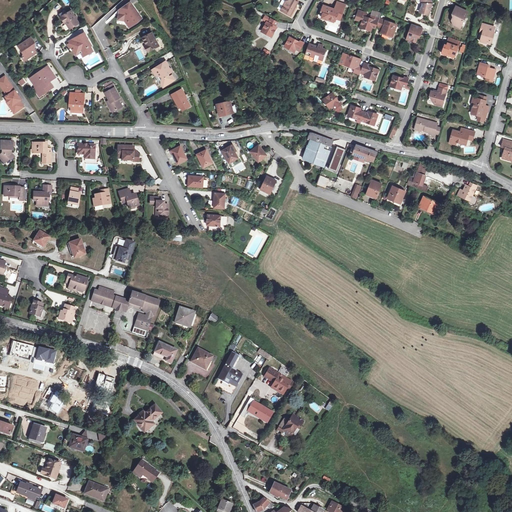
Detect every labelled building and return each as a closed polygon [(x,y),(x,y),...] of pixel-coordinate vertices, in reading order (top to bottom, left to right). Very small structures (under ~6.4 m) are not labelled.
[(298,0),(286,0),(286,1),(287,2),(288,3),(286,7),(284,6),(282,11),(292,16),(295,12),(294,11),(297,7),(299,2),(298,1),(298,0)] [(431,0),(421,0),(422,4),(420,12),(429,15),(432,4),(431,0)] [(347,4),(338,1),(335,11),(331,9),(331,8),(324,6),(322,12),(324,12),(322,19),(327,20),(328,19),(336,22),(337,19),(338,17),(342,18),(347,4)] [(141,17),(133,5),(125,11),(123,13),(120,12),(118,20),(125,21),(128,22),(131,27),(139,22),(137,19),(141,17)] [(454,25),(461,28),(466,16),(465,16),(468,11),(456,6),(454,11),(454,12),(453,15),(454,16),(454,17),(452,20),(454,25)] [(377,26),(380,18),(382,13),(373,10),(371,18),(366,17),(367,14),(359,11),(356,19),(363,21),(361,26),(371,29),(372,27),(373,25),(377,27),(377,26)] [(65,12),(59,15),(64,23),(65,22),(66,24),(70,29),(79,23),(72,11),(67,14),(65,12)] [(278,22),(272,18),(269,23),(268,22),(263,31),(272,36),(278,27),(276,26),(278,22)] [(397,25),(382,19),(380,25),(383,26),(383,28),(382,32),(393,36),(397,25)] [(423,28),(412,24),(407,38),(412,39),(412,41),(416,42),(419,33),(421,34),(423,28)] [(492,32),(494,27),(483,24),(481,29),(484,30),(483,33),(481,42),(490,44),(492,36),(493,37),(495,32),(492,32)] [(153,33),(143,38),(147,46),(146,46),(150,52),(160,47),(153,33)] [(71,43),(68,44),(70,49),(75,47),(75,48),(73,49),(76,54),(80,51),(82,52),(85,57),(91,54),(90,53),(93,52),(90,47),(92,46),(85,35),(78,40),(76,38),(70,41),(71,43)] [(29,41),(19,47),(24,54),(23,57),(29,59),(37,53),(32,45),(35,43),(31,37),(28,39),(29,41)] [(291,37),(286,46),(296,51),(297,49),(300,51),(305,43),(301,41),(300,42),(291,37)] [(461,41),(451,37),(448,45),(446,44),(443,53),(447,55),(448,52),(455,55),(456,55),(461,41)] [(310,44),(306,54),(315,58),(316,55),(320,56),(319,59),(323,61),(327,50),(323,48),(324,46),(320,44),(318,48),(316,47),(317,46),(310,44)] [(140,49),(136,51),(140,60),(144,58),(140,49)] [(361,59),(344,53),(340,63),(356,69),(357,69),(356,73),(360,74),(361,73),(363,67),(359,65),(361,59)] [(158,71),(155,72),(157,77),(162,78),(161,83),(163,87),(173,80),(170,76),(169,76),(168,75),(172,73),(167,63),(161,66),(160,65),(159,65),(158,68),(157,69),(158,71)] [(369,65),(364,63),(363,67),(361,73),(366,75),(376,79),(379,70),(369,66),(369,65)] [(489,68),(490,66),(481,63),(477,74),(487,77),(486,80),(492,81),(496,70),(489,68)] [(46,68),(35,76),(40,84),(43,89),(45,88),(48,91),(54,87),(52,84),(50,84),(49,85),(48,83),(50,82),(56,77),(52,71),(49,72),(46,68)] [(407,85),(409,78),(404,77),(404,78),(394,75),(391,85),(401,88),(402,86),(406,87),(407,85)] [(21,100),(22,99),(6,76),(2,78),(5,84),(2,86),(8,95),(6,96),(11,103),(9,104),(12,109),(14,108),(17,112),(23,108),(19,102),(21,100)] [(23,78),(18,82),(22,87),(27,83),(23,78)] [(449,85),(441,83),(439,91),(438,93),(434,91),(432,91),(431,96),(433,101),(434,104),(442,106),(445,95),(446,95),(449,85)] [(43,89),(40,84),(39,85),(44,94),(48,91),(45,88),(43,89)] [(107,91),(105,93),(109,100),(112,104),(109,105),(113,112),(122,107),(118,99),(120,98),(114,87),(114,88),(107,91)] [(182,90),(171,95),(177,107),(179,106),(182,110),(183,113),(191,108),(187,100),(188,100),(182,90)] [(155,102),(156,104),(165,100),(161,93),(144,101),(146,106),(155,102)] [(341,106),(343,104),(342,103),(340,101),(339,102),(333,93),(325,99),(331,108),(333,107),(335,110),(336,109),(341,106)] [(84,96),(71,96),(70,106),(72,106),(72,111),(83,112),(84,96)] [(485,106),(486,101),(478,99),(476,98),(475,99),(474,103),(471,114),(478,116),(481,117),(480,121),(484,122),(487,113),(483,112),(485,106)] [(231,101),(217,105),(220,116),(233,113),(232,106),(231,101)] [(362,109),(352,105),(349,115),(351,115),(350,117),(350,118),(350,119),(354,121),(355,120),(356,119),(356,117),(358,118),(357,120),(358,120),(361,121),(365,112),(361,110),(362,109)] [(368,113),(365,112),(361,121),(365,122),(366,121),(375,124),(378,115),(369,111),(368,113)] [(437,123),(418,118),(415,127),(422,129),(425,130),(424,131),(430,133),(429,134),(434,135),(434,134),(436,127),(437,123)] [(398,128),(394,126),(390,137),(391,138),(393,134),(395,135),(398,128)] [(473,136),(475,132),(461,128),(460,132),(453,131),(450,141),(456,142),(461,144),(462,141),(466,142),(467,139),(470,140),(472,136),(473,136)] [(314,134),(313,134),(310,141),(308,147),(307,149),(303,159),(324,168),(334,141),(314,134)] [(3,160),(6,163),(9,160),(10,161),(14,158),(10,154),(10,151),(12,151),(13,142),(1,142),(0,151),(2,151),(2,153),(0,154),(0,159),(2,161),(3,160)] [(511,150),(510,150),(511,142),(510,142),(509,145),(502,144),(501,147),(503,148),(505,148),(504,152),(503,156),(508,157),(507,160),(511,161),(511,150)] [(45,157),(51,157),(51,153),(46,153),(47,149),(47,143),(33,143),(32,152),(42,153),(42,157),(45,157)] [(86,154),(86,158),(94,158),(95,145),(78,144),(78,153),(85,153),(86,154)] [(259,162),(266,157),(261,150),(263,149),(260,145),(251,152),(259,162)] [(353,154),(355,155),(365,159),(366,160),(367,161),(368,162),(369,162),(373,163),(374,160),(377,152),(357,145),(356,146),(354,145),(351,153),(353,154)] [(133,147),(118,146),(118,154),(122,154),(122,159),(122,161),(133,161),(133,162),(138,162),(138,158),(136,155),(133,155),(133,152),(133,147)] [(230,164),(239,159),(235,152),(234,153),(231,146),(222,151),(230,164)] [(179,164),(188,159),(184,153),(180,147),(172,151),(179,164)] [(344,158),(342,157),(344,150),(338,147),(329,170),(336,173),(338,173),(344,158)] [(204,168),(214,164),(210,157),(206,151),(198,155),(204,168)] [(365,159),(355,155),(354,160),(364,163),(365,159)] [(417,173),(415,179),(413,186),(426,192),(428,188),(422,186),(425,178),(425,177),(424,176),(426,170),(421,168),(419,167),(417,173)] [(328,179),(321,176),(318,185),(325,188),(328,179)] [(204,188),(204,177),(197,177),(197,178),(189,177),(189,187),(204,188)] [(270,194),(274,185),(275,186),(277,182),(268,177),(264,185),(262,184),(260,189),(270,194)] [(372,180),(367,194),(371,195),(371,196),(377,199),(382,184),(372,180)] [(351,196),(356,198),(361,185),(356,183),(351,196)] [(467,185),(464,191),(461,190),(459,195),(469,200),(467,204),(472,206),(476,205),(478,201),(477,197),(473,196),(477,187),(471,183),(469,187),(467,185)] [(19,197),(19,201),(23,201),(24,189),(20,189),(20,187),(4,186),(4,196),(19,197)] [(44,203),(48,203),(49,195),(51,195),(52,187),(44,186),(44,193),(34,193),(34,201),(38,201),(37,206),(43,206),(44,203)] [(388,198),(401,204),(406,192),(393,186),(388,198)] [(72,187),(71,192),(68,203),(78,205),(80,194),(78,194),(79,189),(72,187)] [(104,191),(104,193),(100,194),(95,195),(96,198),(93,199),(95,207),(102,205),(102,204),(106,203),(106,204),(110,203),(108,190),(104,191)] [(128,190),(119,192),(122,203),(127,202),(129,208),(130,208),(136,206),(139,205),(135,194),(131,195),(129,196),(128,190)] [(216,194),(215,201),(216,201),(216,208),(225,209),(226,195),(216,194)] [(158,197),(150,197),(150,203),(156,203),(156,209),(159,209),(158,217),(167,217),(167,207),(164,207),(164,206),(164,202),(158,202),(158,197)] [(436,214),(440,204),(425,197),(420,207),(436,214)] [(436,214),(420,207),(419,209),(435,216),(436,214)] [(217,216),(212,215),(212,216),(208,216),(208,226),(211,226),(210,232),(220,233),(222,216),(217,216)] [(43,247),(50,238),(40,231),(34,241),(43,247)] [(74,258),(85,255),(81,240),(70,243),(74,258)] [(135,243),(127,240),(125,246),(126,247),(125,250),(116,247),(114,254),(118,256),(116,260),(124,262),(125,260),(129,261),(135,243)] [(118,256),(114,254),(112,260),(128,264),(129,261),(125,260),(124,262),(116,260),(118,256)] [(89,279),(83,277),(82,280),(79,279),(79,278),(77,277),(69,275),(66,283),(70,284),(69,286),(73,287),(73,289),(78,290),(83,292),(84,289),(85,289),(89,279)] [(95,290),(92,299),(113,306),(116,297),(113,296),(114,292),(100,287),(98,291),(95,290)] [(5,294),(7,295),(9,291),(0,288),(0,305),(7,308),(9,303),(10,303),(12,298),(7,297),(5,296),(5,294)] [(129,301),(129,303),(141,307),(141,309),(144,310),(146,311),(146,312),(147,313),(146,316),(146,318),(142,317),(139,327),(146,329),(149,327),(150,324),(153,315),(156,316),(160,301),(132,292),(129,301)] [(113,306),(113,308),(116,309),(116,311),(122,313),(123,311),(126,312),(128,305),(129,303),(129,301),(116,297),(113,306)] [(113,306),(92,299),(91,301),(113,308),(113,306)] [(40,318),(42,313),(41,312),(44,305),(34,302),(30,314),(40,318)] [(59,319),(70,323),(71,318),(73,318),(76,308),(66,305),(64,312),(63,314),(61,314),(59,319)] [(176,322),(184,325),(184,323),(190,325),(194,312),(180,308),(176,322)] [(209,319),(215,323),(219,318),(212,313),(209,319)] [(142,317),(146,318),(146,316),(139,314),(135,327),(142,329),(142,330),(134,328),(133,333),(145,337),(147,332),(146,331),(148,331),(149,328),(150,329),(151,324),(150,324),(149,327),(146,329),(139,327),(142,317)] [(153,355),(167,361),(171,363),(172,360),(177,350),(159,342),(153,355)] [(192,362),(196,364),(197,363),(207,368),(208,365),(211,360),(213,357),(198,349),(192,362)] [(258,352),(268,359),(270,355),(261,349),(258,352)] [(236,371),(232,369),(233,367),(239,356),(232,352),(218,379),(229,385),(231,380),(238,384),(243,374),(236,371)] [(49,380),(58,385),(61,380),(73,377),(78,380),(83,370),(76,367),(75,366),(54,372),(53,374),(49,380)] [(272,387),(283,394),(287,388),(289,390),(293,382),(291,381),(280,374),(270,368),(265,376),(272,380),(273,380),(275,382),(272,387)] [(251,397),(247,403),(251,406),(254,401),(260,404),(261,403),(251,397)] [(247,403),(240,415),(244,417),(249,410),(259,416),(258,417),(267,422),(273,412),(260,404),(254,401),(251,406),(247,403)] [(134,420),(143,431),(148,427),(149,429),(155,424),(152,421),(162,413),(156,404),(145,413),(141,417),(140,416),(134,420)] [(282,433),(281,434),(285,436),(286,435),(292,439),(295,435),(293,434),(297,427),(299,429),(303,422),(293,415),(290,420),(286,417),(277,430),(282,433)] [(0,431),(10,435),(11,432),(12,433),(14,427),(9,425),(9,426),(3,424),(4,421),(0,419),(0,431)] [(41,442),(42,442),(42,440),(44,436),(46,428),(35,424),(30,438),(41,442)] [(70,446),(78,448),(77,449),(84,451),(88,440),(80,437),(73,435),(70,446)] [(62,464),(50,459),(46,469),(44,468),(42,473),(51,477),(52,475),(56,477),(62,464)] [(133,473),(137,476),(138,475),(139,473),(142,475),(153,482),(159,473),(141,461),(133,473)] [(104,501),(108,489),(103,487),(102,488),(89,482),(85,493),(104,501)] [(21,483),(19,487),(23,489),(21,494),(26,496),(27,496),(28,496),(29,495),(31,496),(30,498),(35,500),(37,495),(40,496),(42,491),(32,487),(32,486),(27,484),(26,485),(21,483)] [(277,498),(278,498),(279,494),(287,498),(291,491),(274,483),(269,493),(277,498)] [(19,487),(15,485),(13,491),(21,494),(23,489),(19,487)] [(56,495),(53,503),(65,508),(68,500),(56,495)] [(260,502),(254,505),(256,511),(258,511),(264,510),(267,506),(270,509),(275,504),(272,503),(264,498),(260,502)] [(33,508),(41,511),(45,502),(37,499),(33,508)] [(229,511),(232,504),(222,500),(216,511),(229,511)] [(344,511),(346,510),(338,505),(337,506),(332,503),(328,509),(332,511),(344,511)]
